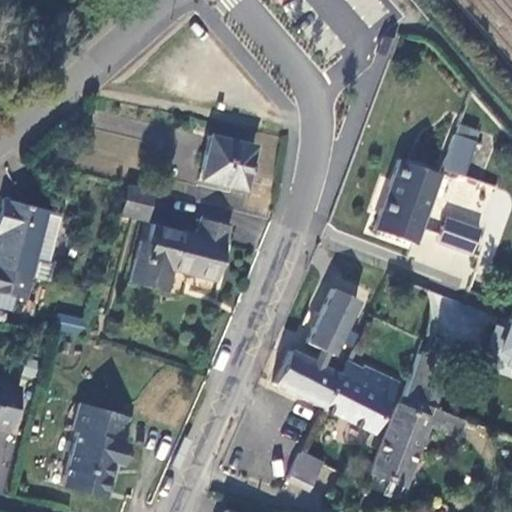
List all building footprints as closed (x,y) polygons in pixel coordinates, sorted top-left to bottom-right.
[(396,40),(382,35),(375,54),(389,59),(396,40)] [(473,128),(453,121),(438,167),(458,173),(473,128)] [(253,148),(209,137),(199,177),(244,188),(253,148)] [(436,171),(395,158),(373,228),(414,241),(436,171)] [(144,206),(148,192),(121,185),(118,199),(122,200),(144,206)] [(0,293),(20,298),(41,208),(0,197),(0,293)] [(140,221),(144,206),(122,200),(118,215),(140,221)] [(213,279),(227,227),(197,219),(193,235),(150,224),(143,254),(136,253),(129,280),(165,289),(171,268),(213,279)] [(345,298),(324,289),(303,341),(324,351),(345,298)] [(64,313),(57,329),(78,338),(85,322),(64,313)] [(511,323),(509,333),(499,330),(489,357),(511,364),(511,323)] [(436,353),(416,345),(399,394),(433,407),(445,411),(454,389),(426,378),(436,353)] [(274,386),(318,406),(332,374),(288,353),(274,386)] [(353,364),(339,359),(332,374),(346,380),(353,364)] [(346,380),(332,374),(318,406),(368,430),(391,381),(353,364),(346,380)] [(0,429),(7,431),(17,389),(0,384),(0,429)] [(129,418),(80,405),(74,429),(78,430),(64,486),(107,498),(115,465),(123,467),(129,445),(123,444),(129,418)] [(429,420),(394,407),(364,486),(382,493),(388,477),(402,482),(405,483),(427,425),(456,436),(463,418),(445,411),(433,407),(429,420)] [(319,463),(297,453),(284,481),(306,491),(319,463)] [(396,498),(402,482),(388,477),(382,493),(396,498)]
